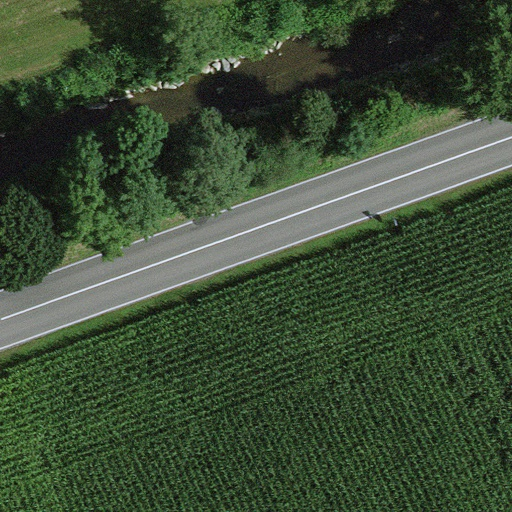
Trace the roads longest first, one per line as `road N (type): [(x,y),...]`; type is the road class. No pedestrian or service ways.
road 1 (secondary): [(0,312),(511,130)]
road 2 (unknown): [(39,511),(28,425),(0,349)]
